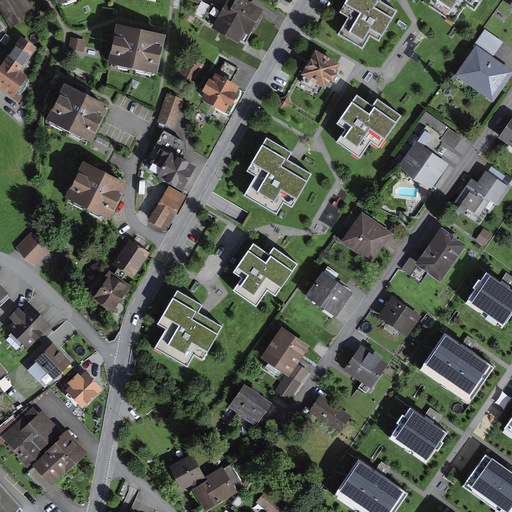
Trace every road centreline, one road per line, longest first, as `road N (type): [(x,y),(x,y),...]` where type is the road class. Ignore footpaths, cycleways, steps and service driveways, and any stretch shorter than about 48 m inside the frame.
road 1 (tertiary): [(305,0),(137,301),(123,360)]
road 2 (residential): [(511,96),(280,424)]
road 3 (residential): [(123,360),(0,259)]
